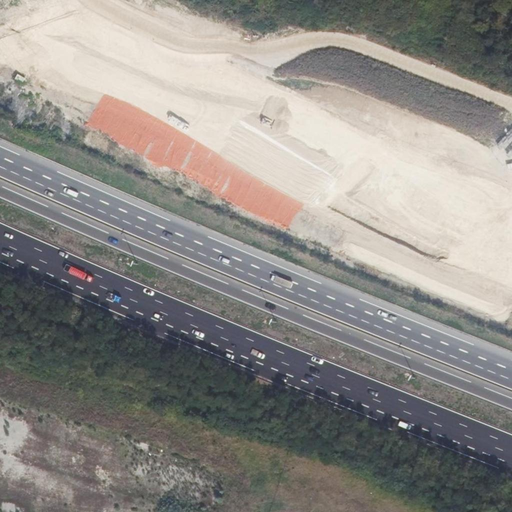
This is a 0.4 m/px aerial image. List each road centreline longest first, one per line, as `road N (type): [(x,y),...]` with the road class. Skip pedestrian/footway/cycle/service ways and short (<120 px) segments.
road 1 (motorway): [(0,241),(511,456)]
road 2 (trunk): [(511,405),(0,195)]
road 3 (motorway): [(511,369),(0,162)]
road 4 (track): [(511,105),(326,39),(262,64),(228,67),(176,47),(155,15)]
